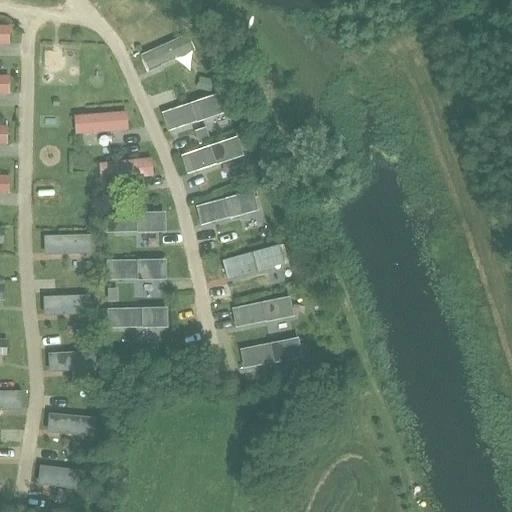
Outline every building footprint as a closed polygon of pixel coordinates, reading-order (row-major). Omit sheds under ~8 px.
[(131,16),(140,0),(122,0),(118,8),(131,16)] [(147,71),(192,51),(185,34),(139,54),(147,71)] [(0,92),(10,93),(10,75),(0,75),(0,92)] [(168,131),(222,112),(216,93),(162,112),(168,131)] [(73,133),(126,130),(125,111),(71,115),(73,133)] [(0,143),(8,143),(8,126),(0,125),(0,143)] [(187,173),(241,154),(234,135),(180,154),(187,173)] [(98,180),(151,176),(150,158),(97,163),(98,180)] [(0,192),(9,193),(9,175),(0,175),(0,192)] [(195,205),(200,225),(256,210),(251,190),(195,205)] [(105,211),(105,231),(163,231),(163,211),(105,211)] [(42,235),(42,253),(89,252),(89,234),(42,235)] [(263,250),(232,257),(236,271),(267,263),(263,250)] [(105,259),(105,279),(164,280),(164,259),(105,259)] [(41,295),(41,314),(89,314),(89,295),(41,295)] [(230,307),(234,327),(292,316),(288,296),(230,307)] [(106,308),(106,328),(165,327),(165,307),(106,308)] [(238,349),(242,368),(300,356),(296,337),(238,349)] [(45,353),(46,371),(94,369),(93,352),(45,353)] [(0,391),(0,409),(21,409),(21,391),(0,391)] [(47,432),(92,436),(94,417),(49,413),(47,432)] [(36,484),(84,490),(86,471),(38,465),(36,484)]
